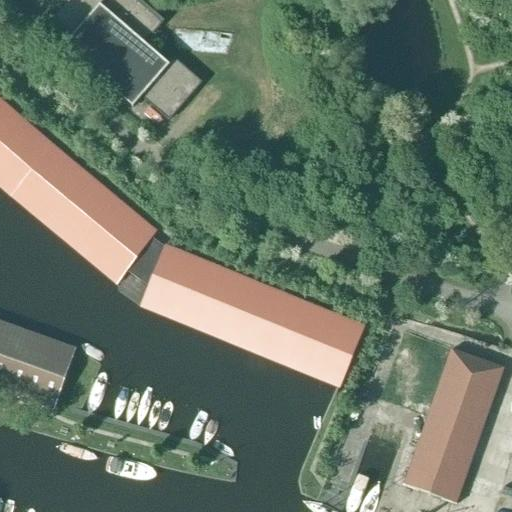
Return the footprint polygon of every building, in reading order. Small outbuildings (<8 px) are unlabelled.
[(81,0),(79,2),(76,0),(64,0),(49,17),(72,37),(63,48),(133,109),(141,99),(169,123),(202,84),(173,59),(168,66),(144,45),(164,22),(138,0),(81,0)] [(0,118),(10,107),(0,98),(0,118)] [(0,138),(20,116),(10,107),(0,118),(0,138)] [(0,148),(5,153),(30,124),(20,116),(0,138),(0,148)] [(15,161),(40,133),(30,124),(5,153),(15,161)] [(25,170),(50,141),(40,133),(15,161),(25,170)] [(15,202),(60,150),(50,141),(25,170),(29,173),(10,197),(15,202)] [(26,210),(70,159),(60,150),(15,202),(26,210)] [(36,219),(80,167),(70,159),(26,210),(36,219)] [(46,227),(90,176),(80,167),(36,219),(46,227)] [(56,236),(100,184),(90,176),(46,227),(56,236)] [(66,244),(110,193),(100,184),(56,236),(66,244)] [(76,252),(120,202),(110,193),(66,244),(76,252)] [(87,261),(130,210),(120,202),(76,252),(87,261)] [(97,269),(140,219),(130,210),(87,261),(97,269)] [(107,278),(150,227),(140,219),(97,269),(107,278)] [(129,274),(148,247),(158,234),(150,227),(107,278),(119,288),(129,274)] [(159,312),(181,253),(165,246),(162,253),(149,288),(142,305),(159,312)] [(149,288),(162,253),(148,247),(129,274),(149,288)] [(175,319),(198,260),(181,253),(159,312),(175,319)] [(192,326),(215,267),(198,260),(175,319),(192,326)] [(208,333),(231,274),(215,267),(192,326),(208,333)] [(224,340),(248,280),(231,274),(208,333),(224,340)] [(241,347),(264,287),(248,280),(224,340),(241,347)] [(257,354),(281,294),(264,287),(241,347),(257,354)] [(273,361),(298,301),(281,294),(257,354),(273,361)] [(290,368),(314,308),(298,301),(273,361),(290,368)] [(306,375),(331,315),(314,308),(290,368),(306,375)] [(323,382),(347,321),(331,315),(306,375),(323,382)] [(347,321),(323,382),(336,388),(337,389),(339,390),(364,328),(347,321)] [(0,352),(10,331),(0,327),(0,352)] [(0,391),(2,393),(26,336),(13,332),(10,331),(0,352),(0,391)] [(19,399),(42,341),(26,336),(2,393),(19,399)] [(37,405),(59,346),(42,341),(19,399),(37,405)] [(59,346),(37,405),(54,411),(75,350),(59,346)] [(450,351),(403,487),(456,506),(504,369),(450,351)] [(511,424),(511,422),(511,375),(497,418),(511,424)]
